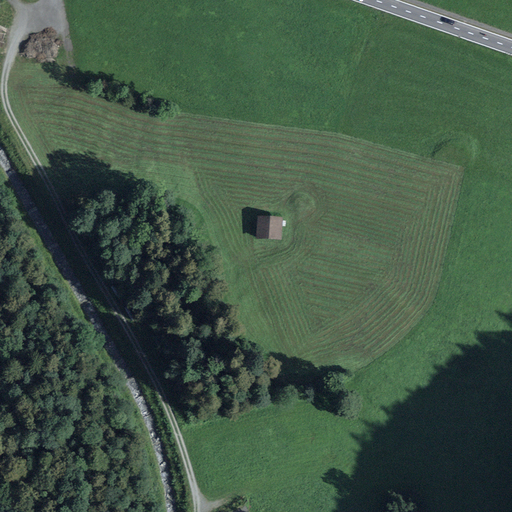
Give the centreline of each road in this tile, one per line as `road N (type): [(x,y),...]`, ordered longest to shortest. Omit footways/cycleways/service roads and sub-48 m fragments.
road 1 (track): [(196,511),(170,411),(6,106),(17,33),(49,0)]
road 2 (primary): [(375,0),(511,47)]
